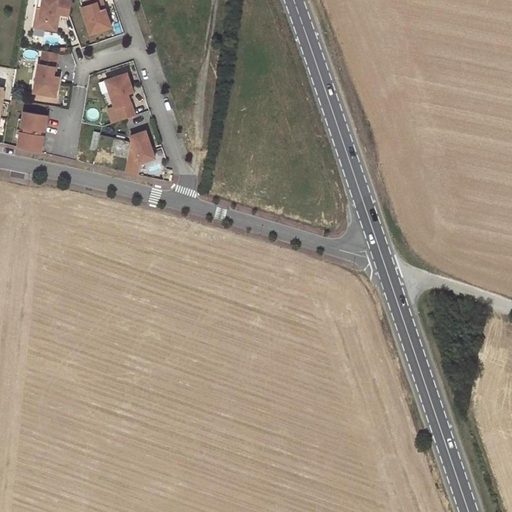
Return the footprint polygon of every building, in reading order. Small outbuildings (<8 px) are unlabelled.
[(70,15),(72,0),(42,0),(42,7),(38,6),(34,26),(57,30),(59,17),(55,16),(56,12),(59,13),(70,15)] [(103,0),(87,0),(89,5),(82,7),(87,23),(95,21),(98,32),(112,27),(106,9),(101,11),(98,2),(103,0)] [(103,0),(98,2),(101,11),(106,9),(103,0)] [(91,34),(98,32),(95,21),(87,23),(91,34)] [(58,52),(43,49),(40,63),(38,63),(35,80),(40,80),(38,92),(55,95),(58,76),(53,75),(54,66),(55,66),(58,52)] [(121,120),(135,115),(128,93),(133,91),(127,73),(111,78),(115,89),(110,91),(115,107),(117,107),(121,120)] [(111,78),(106,80),(110,91),(115,89),(111,78)] [(20,133),(17,147),(41,152),(44,135),(40,135),(40,130),(45,131),(47,115),(24,111),(21,127),(25,127),(24,133),(20,133)] [(96,151),(101,132),(94,131),(90,149),(96,151)] [(146,131),(131,136),(132,141),(132,142),(125,172),(138,175),(140,163),(155,158),(146,131)]
